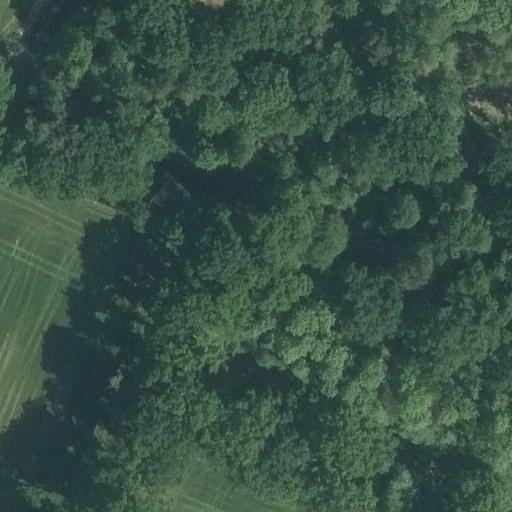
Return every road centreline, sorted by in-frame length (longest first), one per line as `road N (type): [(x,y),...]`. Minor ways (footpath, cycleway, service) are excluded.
road 1 (track): [(511,508),(170,350)]
road 2 (track): [(109,511),(200,273)]
